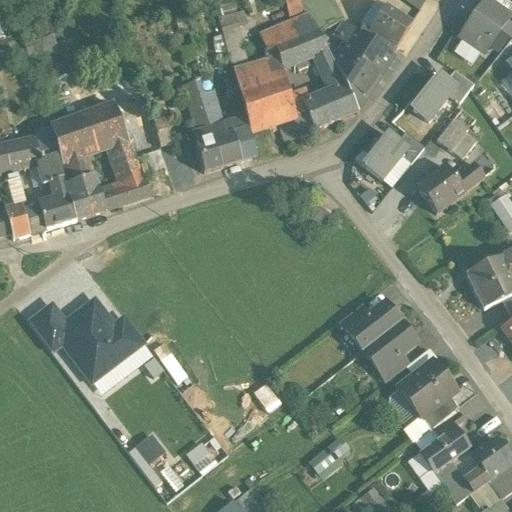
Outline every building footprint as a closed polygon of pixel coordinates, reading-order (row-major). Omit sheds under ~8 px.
[(428,5),(420,0),(397,0),(420,15),(428,5)] [(485,2),(460,38),(484,55),(509,19),(485,2)] [(412,26),(385,8),(369,33),(368,33),(395,51),(412,26)] [(242,14),(218,20),(221,32),(236,28),(237,30),(246,27),(242,14)] [(261,37),(265,56),(277,52),(288,49),(318,35),(307,17),(261,37)] [(391,58),(348,29),(348,28),(345,26),(337,39),(346,46),(339,56),(330,61),(336,72),(344,90),(345,89),(356,112),(391,58)] [(221,32),(226,50),(242,46),(237,30),(236,28),(221,32)] [(395,51),(368,33),(369,33),(364,30),(360,36),(392,56),(395,51)] [(318,35),(288,49),(277,52),(265,56),(265,66),(248,70),(248,71),(233,74),(238,93),(284,81),(282,71),(293,68),(312,59),(326,52),(327,52),(318,35)] [(25,46),(29,61),(47,55),(54,79),(63,76),(52,38),(25,46)] [(242,46),(226,50),(229,61),(233,74),(248,71),(248,70),(242,46)] [(195,60),(192,48),(179,52),(183,64),(195,60)] [(330,61),(326,52),(312,59),(321,78),(336,72),(330,61)] [(47,55),(29,61),(36,84),(54,79),(47,55)] [(336,72),(321,78),(330,96),(341,122),(357,115),(356,112),(345,89),(344,90),(336,72)] [(473,88),(453,74),(446,84),(455,92),(449,99),(458,107),(473,88)] [(438,78),(424,95),(426,96),(412,113),(428,125),(449,99),(455,92),(446,84),(438,78)] [(284,81),(238,93),(246,120),(249,132),(249,136),(280,127),(291,123),(292,123),(296,121),(291,106),(284,81)] [(184,90),(187,102),(198,99),(206,96),(203,83),(184,90)] [(223,126),(212,94),(206,96),(198,99),(209,131),(223,126)] [(330,96),(303,107),(301,102),(291,106),(296,121),(292,123),(299,140),(341,122),(330,96)] [(198,99),(187,102),(198,134),(209,131),(198,99)] [(142,184),(113,108),(84,119),(97,156),(108,151),(123,191),(142,184)] [(466,115),(442,145),(462,161),(478,143),(466,133),(475,122),(466,115)] [(97,156),(84,119),(68,124),(50,129),(58,158),(61,167),(85,159),(97,156)] [(161,149),(173,146),(165,120),(153,123),(161,149)] [(223,126),(226,138),(232,137),(249,132),(246,120),(223,126)] [(299,140),(292,123),(291,123),(280,127),(287,145),(299,140)] [(223,126),(209,131),(212,143),(226,138),(223,126)] [(198,134),(196,135),(200,147),(212,143),(209,131),(198,134)] [(232,137),(240,164),(256,159),(249,136),(249,132),(232,137)] [(423,151),(404,136),(397,145),(406,153),(401,160),(410,167),(423,151)] [(226,138),(212,143),(221,170),(240,164),(232,137),(226,138)] [(388,138),(376,154),(374,152),(362,168),(381,184),(401,160),(406,153),(397,145),(388,138)] [(35,141),(5,148),(11,174),(16,172),(41,166),(40,164),(35,141)] [(200,147),(196,148),(205,175),(221,170),(212,143),(200,147)] [(0,176),(8,174),(11,174),(5,148),(0,149),(0,176)] [(63,180),(65,180),(61,167),(58,158),(40,164),(41,166),(46,185),(48,185),(63,180)] [(85,159),(61,167),(65,180),(68,188),(93,180),(85,159)] [(473,168),(454,182),(464,195),(483,181),(473,168)] [(444,170),(415,192),(435,218),(464,195),(454,182),(444,170)] [(11,174),(8,174),(16,209),(20,208),(22,214),(29,213),(16,172),(11,174)] [(63,180),(48,185),(54,205),(68,201),(70,201),(63,180)] [(93,180),(68,188),(65,180),(63,180),(70,201),(68,201),(74,224),(104,215),(99,199),(93,180)] [(123,191),(114,195),(119,210),(150,200),(144,184),(142,184),(123,191)] [(54,205),(48,185),(46,185),(41,187),(47,207),(54,205)] [(114,195),(99,199),(104,215),(119,210),(114,195)] [(511,233),(511,203),(507,197),(493,207),(511,233)] [(47,207),(38,210),(45,233),(74,224),(68,201),(54,205),(47,207)] [(331,218),(311,204),(299,222),(319,236),(331,218)] [(28,238),(20,208),(16,209),(5,213),(6,217),(12,236),(13,242),(28,238)] [(45,233),(38,210),(29,213),(22,214),(28,238),(45,233)] [(6,217),(0,218),(0,238),(12,236),(6,217)] [(511,256),(466,277),(475,295),(510,278),(511,276),(511,256)] [(511,282),(510,278),(475,295),(484,313),(506,301),(511,298),(511,282)] [(62,347),(92,386),(142,348),(122,322),(113,330),(93,304),(64,326),(52,335),(62,347)] [(369,318),(347,335),(363,355),(400,327),(384,306),(369,318)] [(361,308),(339,325),(347,335),(369,318),(361,308)] [(29,327),(51,356),(62,347),(52,335),(64,326),(51,310),(29,327)] [(511,324),(501,332),(511,347),(511,324)] [(400,327),(363,355),(379,376),(401,358),(415,347),(400,327)] [(165,345),(154,352),(176,386),(186,379),(165,345)] [(401,358),(379,376),(386,385),(408,368),(401,358)] [(431,366),(398,392),(421,422),(450,400),(455,396),(431,366)] [(450,400),(421,422),(430,432),(453,414),(458,410),(450,400)] [(453,414),(433,430),(440,440),(452,431),(453,432),(462,426),(453,414)] [(452,431),(440,440),(440,441),(419,456),(435,478),(450,467),(468,454),(453,432),(452,431)] [(312,464),(324,480),(342,467),(337,461),(350,452),(344,442),(312,464)] [(511,465),(495,442),(470,460),(479,473),(487,485),(488,485),(511,467),(511,465)] [(431,497),(443,489),(435,478),(419,456),(408,464),(431,497)] [(470,460),(453,471),(458,478),(463,485),(479,473),(470,460)] [(450,467),(435,478),(443,489),(458,478),(453,471),(450,467)] [(511,467),(488,485),(501,503),(511,494),(511,467)] [(479,473),(463,485),(471,497),(487,485),(479,473)] [(458,478),(443,489),(456,508),(472,497),(458,478)] [(270,511),(252,490),(240,500),(250,511),(270,511)] [(389,511),(376,493),(365,501),(373,511),(389,511)] [(232,504),(238,511),(248,511),(237,499),(232,504)]
